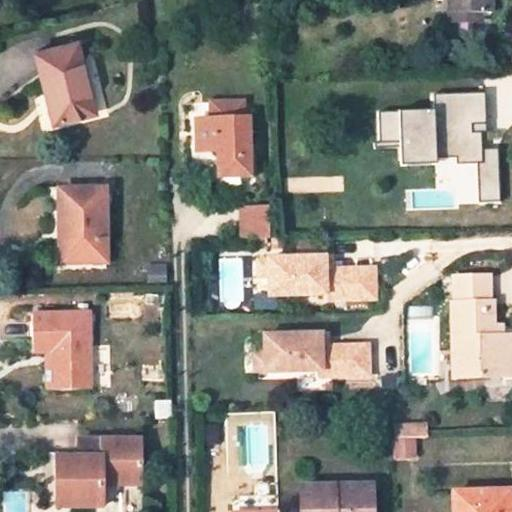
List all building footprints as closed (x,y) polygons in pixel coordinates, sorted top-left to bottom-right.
[(449,0),(449,14),(485,14),(492,14),(492,0),(449,0)] [(449,14),(449,23),(485,23),(485,14),(449,14)] [(36,53),(54,122),(95,112),(77,42),(36,53)] [(432,97),(434,158),(475,157),(473,95),(432,97)] [(248,117),(195,119),(196,151),(218,151),(219,176),(250,175),(248,117)] [(105,191),(59,192),(60,227),(70,226),(70,238),(65,238),(66,262),(107,261),(105,191)] [(270,205),(242,205),(243,239),(271,238),(270,205)] [(269,295),(324,294),(325,300),(375,299),(375,269),(332,270),(325,270),(325,257),(269,258),(269,276),(269,295)] [(269,276),(269,258),(258,259),(259,276),(269,276)] [(451,303),(453,377),(504,376),(503,336),(494,336),(494,325),(494,303),(490,303),(489,277),(453,278),(454,303),(451,303)] [(89,314),(32,315),(32,353),(46,353),(53,353),(54,391),(90,390),(89,314)] [(503,336),(503,325),(494,325),(494,336),(503,336)] [(320,334),(264,335),(264,354),(264,372),(320,371),(320,377),(368,376),(368,345),(327,346),(321,346),(320,334)] [(504,376),(511,375),(511,335),(503,336),(504,376)] [(264,372),(264,354),(254,354),(255,372),(264,372)] [(193,414),(195,460),(220,459),(218,414),(193,414)] [(423,430),(393,430),(393,441),(406,441),(423,441),(423,430)] [(56,458),(56,507),(102,506),(102,483),(139,483),(139,440),(101,440),(102,456),(56,458)] [(406,460),(406,441),(393,441),(394,460),(406,460)] [(300,487),(300,511),(371,511),(371,485),(300,487)] [(455,494),(455,511),(509,511),(509,492),(455,494)]
